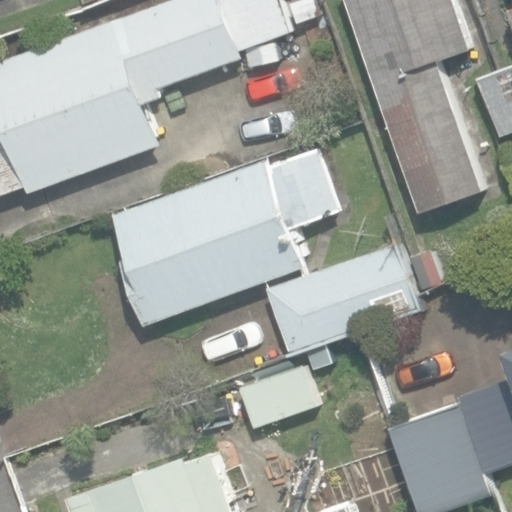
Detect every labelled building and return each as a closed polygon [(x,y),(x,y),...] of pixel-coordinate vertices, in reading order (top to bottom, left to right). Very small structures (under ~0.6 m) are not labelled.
[(0,195),(33,184),(34,190),(168,143),(153,100),(166,95),(163,86),(247,56),(245,49),(295,30),(284,0),(166,0),(0,59),(0,195)] [(322,0),(295,0),(302,18),(325,9),(322,0)] [(351,0),(427,209),(491,185),(445,57),(477,46),(461,0),(351,0)] [(511,63),(484,74),(506,133),(511,131),(511,63)] [(131,262),(153,321),(314,262),(301,226),(345,210),(322,147),(279,163),(276,154),(121,212),(138,260),(131,262)] [(273,286),(296,350),(426,305),(403,240),(273,286)] [(427,292),(448,286),(436,246),(416,252),(427,292)] [(246,381),(259,423),(322,404),(309,362),(246,381)] [(511,378),(399,423),(429,511),(430,511),(497,490),(490,470),(511,462),(511,378)] [(241,511),(218,448),(197,456),(195,450),(73,494),(79,511),(241,511)]
